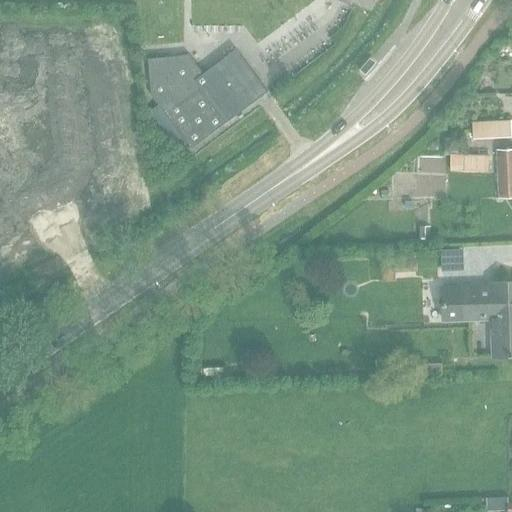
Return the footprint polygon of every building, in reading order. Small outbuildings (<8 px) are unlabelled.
[(167,58),(149,59),(150,75),(169,74),(191,57),(190,55),(167,58)] [(169,74),(150,75),(152,97),(155,100),(191,148),(245,107),(254,101),(267,91),(241,56),(228,66),(209,80),(191,57),(169,74)] [(511,131),(511,120),(499,121),(475,122),(476,138),(511,136),(511,131)] [(462,137),(445,137),(445,153),(462,153),(462,137)] [(432,139),(427,142),(427,147),(433,150),(437,147),(437,141),(432,139)] [(500,197),(511,196),(511,148),(497,149),(500,197)] [(489,171),(490,155),(452,154),(451,170),(489,171)] [(481,308),(481,318),(492,318),(492,321),(493,356),(511,355),(511,281),(491,282),(491,286),(496,286),(496,303),(494,303),(494,307),(481,308)] [(491,286),(468,287),(442,288),(443,320),(481,318),(481,308),(494,307),(494,303),(496,303),(496,286),(491,286)]
